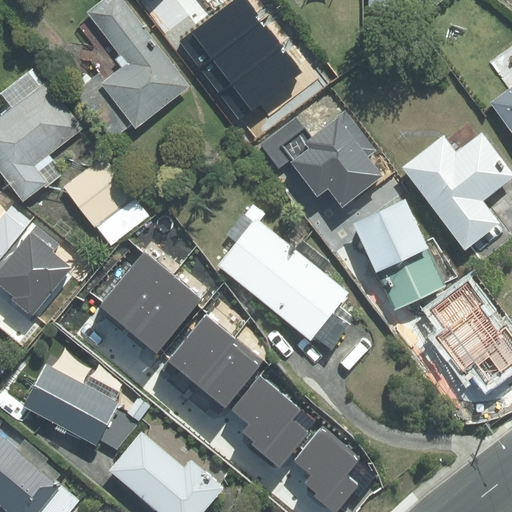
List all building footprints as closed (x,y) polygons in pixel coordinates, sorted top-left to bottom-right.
[(195,85),(127,0),(104,0),(91,10),(125,53),(120,57),(127,65),(118,71),(113,75),(109,79),(106,81),(138,121),(142,127),(195,85)] [(199,67),(259,22),(255,17),(259,15),(247,0),(234,0),(179,41),(199,67)] [(264,27),(259,22),(199,67),(217,93),(280,44),(266,25),(264,27)] [(283,47),(280,44),(217,93),(238,121),(302,72),(286,51),(283,53),(280,49),(283,47)] [(6,90),(17,105),(45,83),(35,69),(6,90)] [(106,81),(109,79),(104,72),(87,84),(80,90),(116,138),(138,121),(106,81)] [(89,127),(51,79),(48,81),(45,83),(17,105),(0,117),(0,159),(30,198),(49,183),(53,180),(41,164),(55,154),(89,127)] [(511,88),(496,100),(511,122),(511,88)] [(448,133),(407,165),(473,247),(508,219),(491,198),(511,181),(511,163),(485,130),(461,149),(448,133)] [(69,172),(55,154),(41,164),(53,180),(49,183),(51,186),(69,172)] [(137,198),(105,157),(68,186),(84,206),(100,226),(137,198)] [(412,195),(359,221),(401,308),(452,283),(434,246),(437,245),(412,195)] [(137,198),(100,226),(114,245),(152,216),(137,198)] [(0,260),(33,221),(12,204),(0,219),(0,260)] [(257,216),(221,263),(317,337),(318,336),(335,347),(355,313),(344,304),(354,291),(327,270),(335,260),(292,227),(284,237),(257,216)] [(36,224),(0,268),(0,286),(13,297),(11,299),(32,316),(71,267),(53,253),(60,244),(36,224)] [(144,252),(99,306),(128,330),(173,275),(144,252)] [(202,299),(173,275),(128,330),(157,354),(202,299)] [(206,314),(168,361),(196,384),(234,338),(206,314)] [(234,338),(196,384),(225,408),(263,361),(234,338)] [(51,362),(29,402),(102,442),(124,403),(51,362)] [(260,376),(231,410),(248,424),(242,432),(253,442),(251,444),(280,468),(309,432),(293,419),(301,409),(260,376)] [(321,428),(293,461),(310,475),(304,482),(316,493),(314,496),(333,511),(335,511),(358,486),(346,477),(360,461),(321,428)] [(0,430),(0,497),(17,511),(72,511),(84,499),(66,484),(60,479),(66,472),(51,460),(54,457),(28,436),(19,447),(0,430)] [(145,431),(115,467),(170,511),(208,511),(227,489),(205,471),(207,469),(194,459),(188,466),(145,431)]
